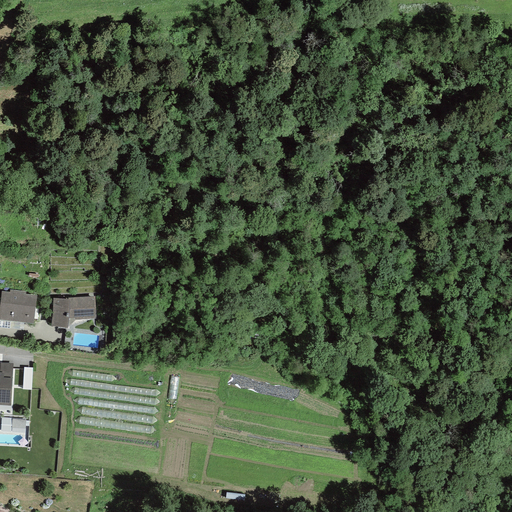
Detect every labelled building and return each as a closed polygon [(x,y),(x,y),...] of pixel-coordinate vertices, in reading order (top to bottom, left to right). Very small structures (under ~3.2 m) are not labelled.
[(1,291),(0,300),(0,320),(33,324),(37,296),(26,294),(26,292),(10,290),(9,292),(1,291)] [(68,299),(53,298),(51,326),(67,328),(68,326),(75,320),(96,319),(94,296),(68,298),(68,299)] [(0,405),(10,406),(13,363),(0,363),(0,367),(0,405)] [(31,390),(32,368),(24,368),(23,389),(31,390)] [(25,429),(26,419),(1,417),(1,425),(11,426),(11,428),(25,429)]
